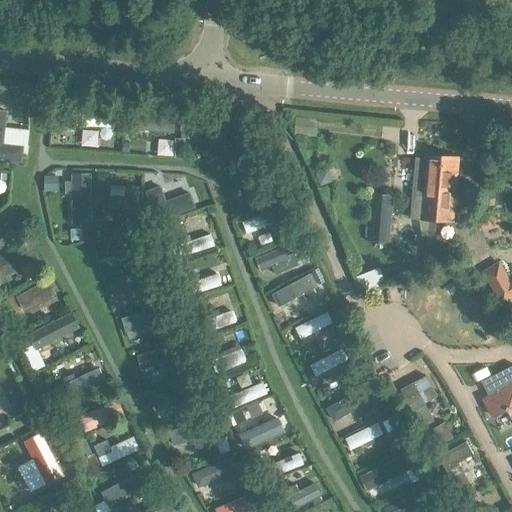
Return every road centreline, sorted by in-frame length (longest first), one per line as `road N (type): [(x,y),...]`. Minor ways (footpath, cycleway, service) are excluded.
road 1 (unclassified): [(511,107),(208,80)]
road 2 (unclassified): [(208,80),(0,61)]
